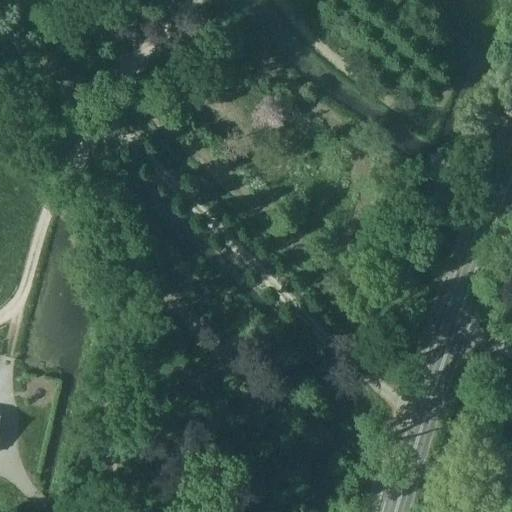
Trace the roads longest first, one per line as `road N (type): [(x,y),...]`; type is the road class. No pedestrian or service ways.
road 1 (track): [(74,152),(131,264),(114,460),(135,511)]
road 2 (secondary): [(396,511),(511,180)]
road 3 (track): [(194,0),(106,121)]
road 4 (track): [(0,21),(106,121)]
road 5 (track): [(72,381),(42,511)]
road 6 (track): [(2,403),(10,417),(8,461),(41,511)]
